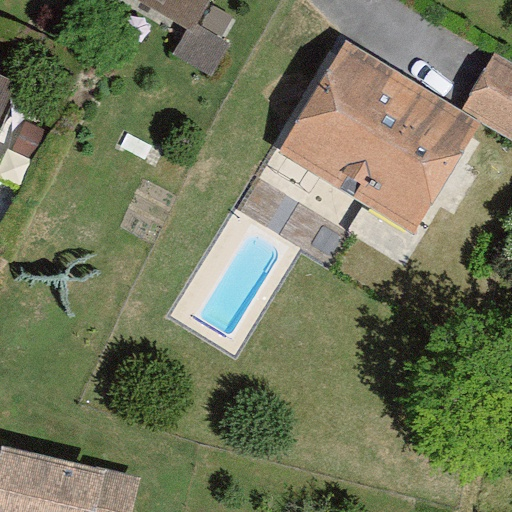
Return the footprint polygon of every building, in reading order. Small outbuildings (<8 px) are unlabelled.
[(120,0),(184,33),(200,0),(120,0)] [(336,53),(273,160),(405,238),(468,131),(336,53)] [(458,118),(511,149),(511,76),(490,64),(458,118)] [(0,117),(17,77),(0,70),(0,117)] [(0,511),(129,511),(134,490),(0,460),(0,511)]
